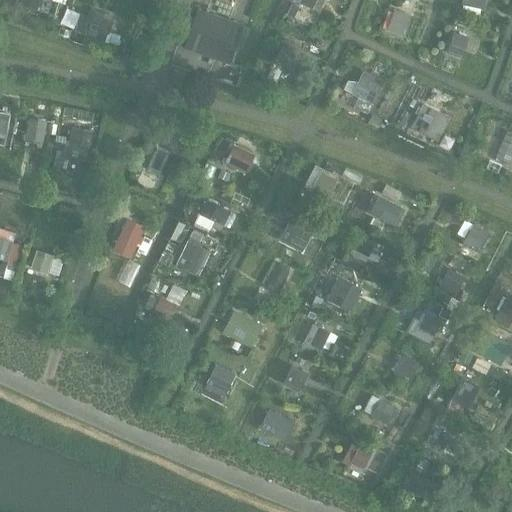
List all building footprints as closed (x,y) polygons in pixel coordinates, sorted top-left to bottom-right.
[(67,1),(64,0),(53,0),(48,16),(60,20),(67,1)] [(292,0),(284,18),(310,30),(323,0),(292,0)] [(464,0),(462,13),(484,16),(485,0),(464,0)] [(95,8),(89,26),(110,33),(116,15),(95,8)] [(391,8),(382,27),(398,34),(407,16),(391,8)] [(195,9),(185,51),(235,62),(244,20),(195,9)] [(65,10),(62,25),(85,31),(89,15),(65,10)] [(443,48),(459,54),(466,36),(450,30),(443,48)] [(380,79),(358,68),(347,90),(369,101),(380,79)] [(423,107),(414,128),(428,135),(438,113),(423,107)] [(26,139),(44,142),(48,119),(29,116),(26,139)] [(180,151),(190,129),(171,121),(162,143),(180,151)] [(86,170),(91,127),(71,125),(69,140),(58,139),(54,166),(86,170)] [(511,143),(503,140),(496,157),(511,164),(511,143)] [(238,171),(242,160),(227,153),(222,164),(238,171)] [(489,162),(486,169),(495,173),(498,167),(489,162)] [(327,199),(338,178),(322,169),(311,190),(327,199)] [(383,219),(391,204),(379,197),(371,213),(383,219)] [(215,222),(222,207),(206,200),(200,215),(215,222)] [(130,257),(144,226),(127,219),(113,250),(130,257)] [(303,253),(314,231),(289,219),(279,240),(303,253)] [(478,253),(489,233),(473,224),(463,244),(478,253)] [(365,263),(375,243),(359,235),(349,255),(365,263)] [(0,259),(7,261),(13,242),(0,238),(0,259)] [(195,273),(202,258),(184,249),(176,264),(195,273)] [(47,274),(53,256),(36,250),(30,268),(47,274)] [(458,290),(464,278),(448,269),(441,281),(458,290)] [(278,295),(286,277),(273,271),(265,288),(278,295)] [(343,304),(353,285),(339,277),(329,297),(343,304)] [(511,317),(511,295),(508,293),(498,311),(511,317)] [(166,327),(176,305),(159,297),(149,319),(166,327)] [(442,310),(439,317),(446,321),(449,314),(442,310)] [(433,337),(441,321),(424,313),(416,329),(433,337)] [(243,318),(234,337),(251,345),(260,326),(243,318)] [(322,351),(331,333),(314,325),(305,343),(322,351)] [(486,337),(479,352),(489,358),(497,343),(486,337)] [(410,381),(419,363),(404,355),(394,373),(410,381)] [(226,395),(236,375),(215,365),(205,385),(226,395)] [(299,391),(308,373),(292,365),(283,383),(299,391)] [(470,409),(481,387),(462,377),(451,399),(470,409)] [(387,425),(397,407),(380,399),(370,417),(387,425)] [(278,438),(288,419),(271,410),(261,429),(278,438)] [(442,451),(451,436),(436,428),(428,444),(442,451)] [(363,469),(373,450),(360,443),(350,463),(363,469)] [(422,496),(430,480),(412,471),(404,487),(422,496)]
